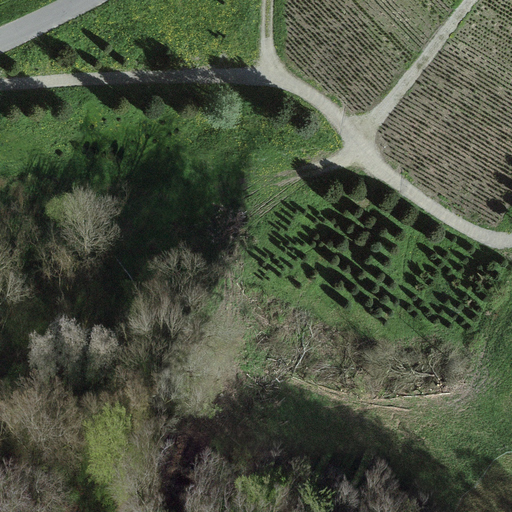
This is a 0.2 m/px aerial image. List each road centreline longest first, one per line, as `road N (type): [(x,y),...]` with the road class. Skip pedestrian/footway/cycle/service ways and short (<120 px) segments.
road 1 (track): [(511,238),(463,228),(370,164),(320,102),(263,70),(0,83)]
road 2 (track): [(358,142),(470,0)]
